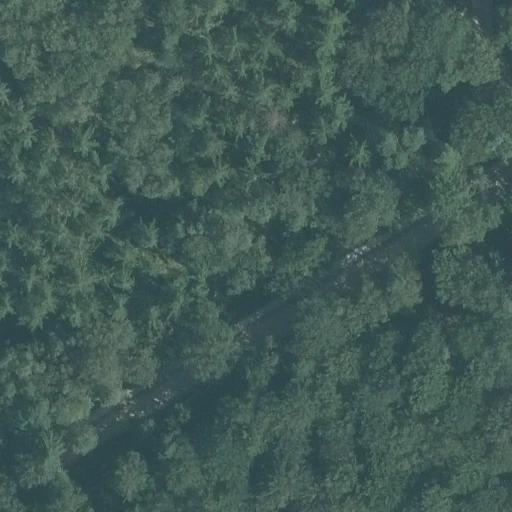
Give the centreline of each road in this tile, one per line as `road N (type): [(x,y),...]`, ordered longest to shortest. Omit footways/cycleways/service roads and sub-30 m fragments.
road 1 (track): [(277,316),(285,299),(0,16)]
road 2 (track): [(511,175),(277,316)]
road 3 (track): [(277,316),(51,459)]
